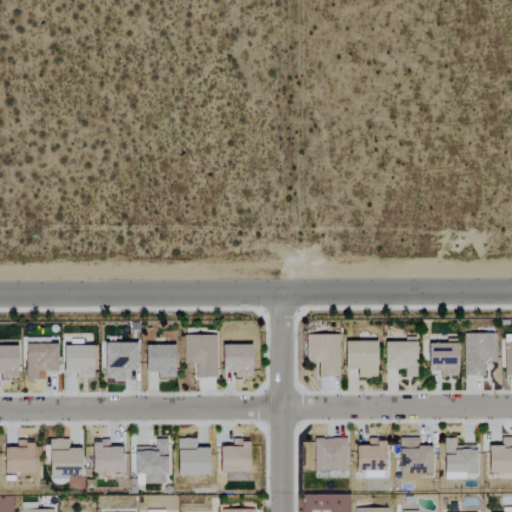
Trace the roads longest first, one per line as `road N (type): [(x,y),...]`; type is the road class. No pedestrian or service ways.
road 1 (residential): [(511,288),(0,291)]
road 2 (residential): [(511,407),(0,409)]
road 3 (residential): [(362,0),(362,139),(372,158),(392,168),(511,167)]
road 4 (residential): [(282,511),(284,289)]
